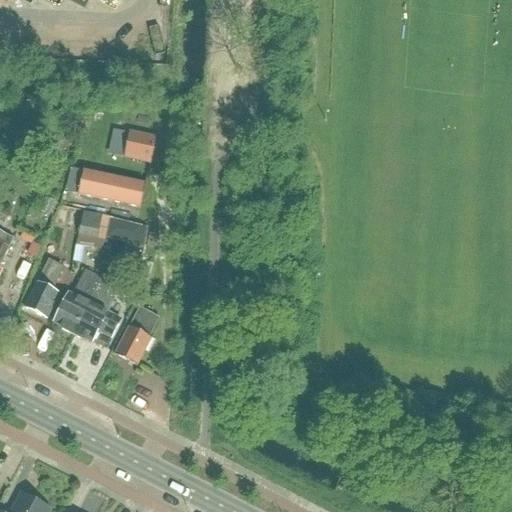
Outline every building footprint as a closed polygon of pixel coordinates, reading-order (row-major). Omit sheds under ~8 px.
[(130,134),(124,159),(150,165),(156,140),(130,134)] [(76,196),(140,210),(145,186),(82,172),(76,196)] [(59,211),(53,226),(63,229),(67,213),(59,211)] [(83,216),(79,236),(77,246),(94,250),(98,234),(105,236),(108,222),(83,216)] [(110,222),(106,240),(137,247),(141,229),(110,222)] [(0,267),(12,241),(10,243),(3,240),(4,238),(0,236),(0,267)] [(48,262),(24,309),(47,320),(59,295),(52,292),(64,270),(48,262)] [(100,277),(112,279),(115,265),(103,263),(100,277)] [(53,324),(62,329),(61,330),(72,336),(99,282),(85,274),(73,296),(69,294),(64,303),(53,324)] [(99,282),(72,336),(82,341),(83,339),(92,344),(97,334),(111,341),(120,322),(107,315),(108,313),(100,309),(104,300),(111,304),(118,290),(111,286),(111,288),(99,282)] [(138,311),(115,356),(137,367),(145,352),(148,354),(155,342),(148,338),(156,321),(138,311)] [(50,511),(20,496),(11,511),(50,511)]
